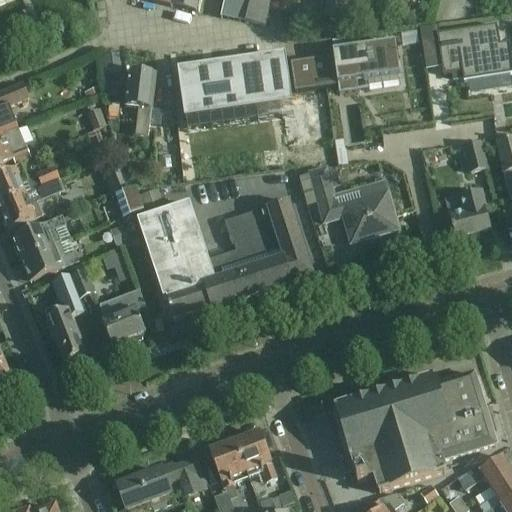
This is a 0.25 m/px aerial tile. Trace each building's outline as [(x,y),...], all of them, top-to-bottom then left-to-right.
[(200,0),(146,0),(145,3),(197,14),(200,0)] [(225,0),(221,19),(233,21),(238,1),(236,0),(225,0)] [(250,0),(250,3),(245,24),(264,28),(268,11),(290,16),(293,0),(250,0)] [(327,0),(324,18),(345,23),(349,0),(327,0)] [(233,21),(245,24),(250,3),(238,1),(233,21)] [(25,13),(16,17),(21,30),(31,26),(25,13)] [(438,29),(419,32),(421,44),(437,42),(443,78),(462,75),(463,84),(511,76),(511,65),(509,45),(499,47),(496,28),(439,37),(438,29)] [(334,58),(298,63),(303,93),(338,88),(339,96),(357,94),(356,83),(398,77),(394,46),(333,55),(334,58)] [(117,58),(103,60),(105,77),(119,75),(117,58)] [(285,58),(178,73),(186,122),(192,163),(333,143),(327,102),(326,92),(290,97),(285,58)] [(151,112),(155,79),(129,76),(126,109),(138,111),(135,139),(147,140),(150,112),(151,112)] [(0,139),(3,138),(17,132),(8,110),(27,102),(22,88),(0,96),(0,139)] [(97,89),(84,94),(88,103),(101,98),(97,89)] [(103,127),(97,112),(86,116),(92,131),(103,127)] [(17,132),(3,138),(0,139),(0,168),(13,164),(14,167),(29,161),(17,132)] [(511,140),(496,144),(509,201),(511,200),(511,140)] [(117,160),(113,145),(102,149),(107,163),(117,160)] [(479,145),(464,149),(470,176),(485,172),(479,145)] [(20,170),(0,178),(0,208),(26,198),(25,196),(35,192),(50,185),(59,182),(54,170),(45,174),(25,182),(20,170)] [(326,173),(311,177),(324,227),(344,221),(351,247),(398,234),(388,196),(385,185),(334,200),(326,173)] [(120,182),(107,187),(110,195),(124,190),(120,182)] [(54,197),(50,185),(35,192),(40,203),(54,197)] [(136,194),(123,196),(130,218),(143,213),(139,200),(136,194)] [(158,194),(139,200),(143,213),(162,206),(158,194)] [(481,196),(446,204),(450,219),(455,242),(490,234),(482,198),(481,196)] [(29,206),(26,198),(0,208),(0,212),(8,234),(41,220),(34,204),(29,206)] [(235,254),(208,263),(207,263),(214,284),(203,288),(211,312),(211,314),(292,287),(291,285),(313,278),(289,204),(224,225),(231,248),(233,247),(235,254)] [(160,210),(161,215),(136,223),(162,301),(166,300),(174,324),(211,312),(203,288),(214,284),(207,263),(208,263),(189,206),(178,209),(177,205),(160,210)] [(62,221),(15,241),(18,248),(15,249),(22,264),(54,250),(70,244),(65,230),(66,230),(62,221)] [(123,229),(110,234),(117,251),(130,246),(123,229)] [(54,250),(22,264),(28,279),(30,277),(33,285),(79,266),(75,257),(70,244),(54,250)] [(85,273),(69,279),(79,302),(94,296),(85,273)] [(51,321),(47,323),(65,367),(85,359),(70,321),(83,315),(78,302),(79,302),(69,279),(55,285),(64,306),(47,313),(51,321)] [(111,349),(144,337),(136,313),(143,310),(137,294),(99,308),(105,323),(102,325),(111,349)] [(0,395),(4,394),(3,391),(12,388),(0,357),(0,395)] [(443,466),(496,449),(486,414),(475,378),(439,389),(436,380),(419,385),(351,405),(351,406),(335,411),(340,429),(334,431),(338,444),(344,442),(352,469),(358,486),(368,483),(368,482),(374,480),(379,496),(446,476),(443,466)] [(258,436),(234,445),(248,480),(262,475),(266,486),(276,482),(258,436)] [(234,445),(209,454),(223,492),(233,488),(233,486),(248,481),(248,480),(234,445)] [(483,483),(489,492),(511,477),(511,476),(501,460),(459,488),(464,495),(483,483)] [(117,489),(124,511),(131,511),(170,498),(166,486),(179,482),(185,498),(204,490),(195,463),(161,475),(160,474),(117,489)] [(479,511),(493,511),(511,500),(511,477),(489,492),(494,501),(479,511)] [(431,492),(421,499),(427,508),(437,500),(431,492)] [(213,502),(217,511),(232,511),(226,497),(213,502)] [(396,511),(403,507),(397,498),(377,505),(378,506),(369,511),(396,511)] [(511,511),(511,500),(493,511),(511,511)] [(451,511),(458,511),(464,508),(458,501),(449,507),(451,511)] [(274,511),(271,503),(260,507),(261,511),(274,511)]
